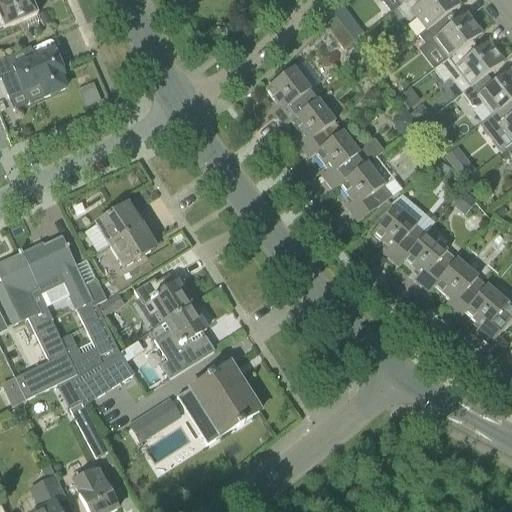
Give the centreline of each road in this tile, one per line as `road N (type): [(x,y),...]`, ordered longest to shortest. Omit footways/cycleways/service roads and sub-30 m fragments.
road 1 (residential): [(395,374),(326,310),(178,114)]
road 2 (residential): [(237,511),(369,405),(395,374)]
road 3 (residential): [(0,199),(178,114)]
road 4 (residential): [(312,0),(283,36),(178,114)]
road 5 (residential): [(511,442),(395,374)]
road 6 (residential): [(178,114),(123,0)]
